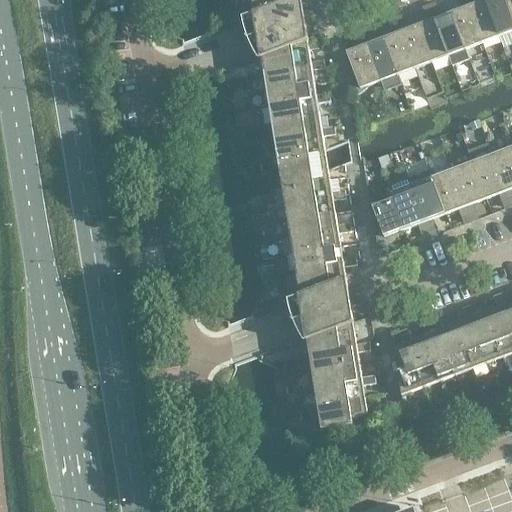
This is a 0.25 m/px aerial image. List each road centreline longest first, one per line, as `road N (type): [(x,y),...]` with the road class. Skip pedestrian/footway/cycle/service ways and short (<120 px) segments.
road 1 (secondary): [(133,511),(55,0)]
road 2 (secondary): [(0,24),(83,511)]
road 3 (residential): [(192,356),(142,79)]
road 4 (residential): [(270,332),(511,242)]
road 5 (residential): [(142,79),(349,0)]
road 6 (residential): [(511,441),(327,511)]
road 7 (residential): [(215,511),(192,356)]
